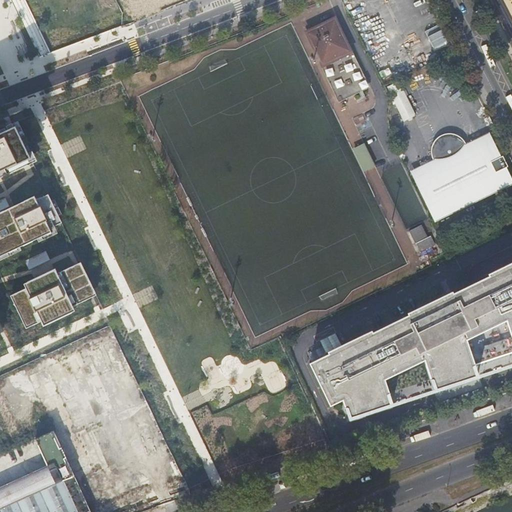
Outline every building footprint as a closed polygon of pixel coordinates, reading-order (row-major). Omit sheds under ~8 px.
[(100,0),(107,16),(122,10),(117,0),(100,0)] [(370,85),(338,19),(310,32),(341,98),(370,85)] [(1,128),(0,128),(0,180),(1,181),(21,172),(20,169),(35,162),(18,125),(3,132),(1,128)] [(433,162),(410,173),(430,217),(502,185),(505,192),(511,188),(511,181),(510,182),(486,131),(461,142),(460,139),(458,137),(455,135),(453,133),(450,132),(447,132),(444,132),(441,133),(438,134),(436,135),(433,137),(431,139),(430,142),(429,145),(428,148),(428,151),(429,154),(430,156),(433,162)] [(363,145),(353,149),(364,171),(373,166),(363,145)] [(75,152),(82,166),(92,161),(96,169),(89,172),(98,190),(107,185),(89,146),(75,152)] [(407,167),(410,173),(433,162),(430,156),(407,167)] [(0,222),(0,261),(3,261),(4,263),(56,239),(55,236),(68,230),(54,202),(41,208),(40,204),(0,222)] [(410,232),(416,244),(429,238),(423,225),(410,232)] [(429,238),(416,244),(420,253),(435,246),(431,237),(429,238)] [(50,257),(30,267),(34,275),(54,266),(50,257)] [(511,263),(488,275),(489,277),(454,294),(453,292),(408,314),(409,316),(373,333),(372,331),(328,353),(329,355),(310,364),(331,407),(344,400),(350,418),(392,403),(389,395),(391,394),(386,381),(425,362),(431,381),(432,380),(474,366),(476,366),(476,365),(511,353),(511,263)] [(29,289),(32,294),(15,302),(30,335),(47,327),(48,329),(79,315),(77,312),(101,302),(85,269),(62,279),(60,275),(29,289)] [(432,380),(436,391),(478,377),(474,366),(432,380)] [(288,376),(296,390),(302,387),(294,373),(288,376)] [(0,407),(0,424),(33,409),(26,395),(0,407)] [(261,421),(273,450),(320,432),(308,402),(261,421)] [(0,445),(1,447),(35,433),(29,418),(0,430),(0,445)] [(90,511),(54,431),(40,437),(53,465),(0,488),(0,511),(90,511)]
